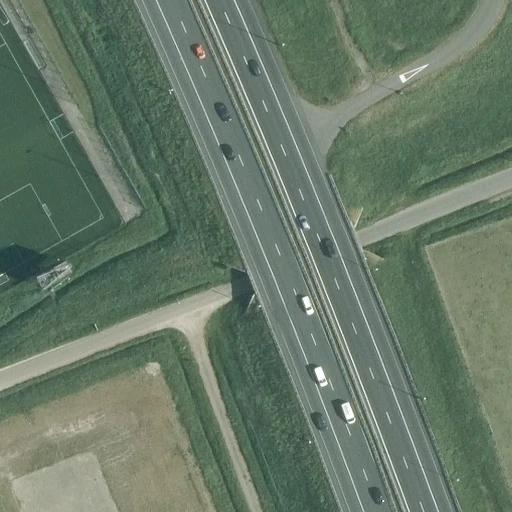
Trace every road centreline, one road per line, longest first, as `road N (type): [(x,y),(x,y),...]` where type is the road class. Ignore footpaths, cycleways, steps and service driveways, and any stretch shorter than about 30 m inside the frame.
road 1 (motorway): [(161,0),(239,176),(368,511)]
road 2 (motorway): [(428,511),(314,209),(224,0)]
road 3 (tertiary): [(0,381),(511,177)]
road 4 (track): [(256,511),(184,309)]
